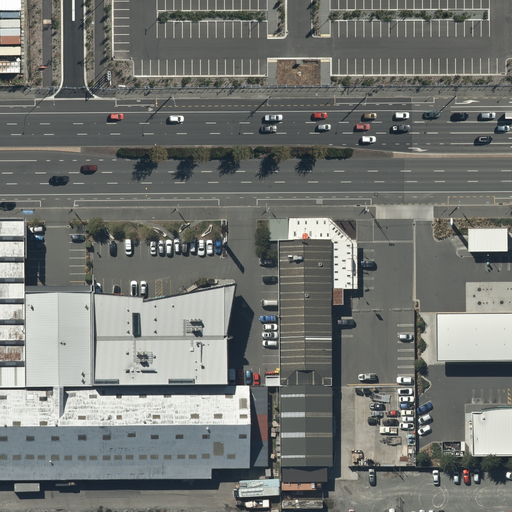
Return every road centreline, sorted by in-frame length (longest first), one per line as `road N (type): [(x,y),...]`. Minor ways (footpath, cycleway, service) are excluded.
road 1 (primary): [(511,176),(0,181)]
road 2 (primary): [(0,129),(511,127)]
